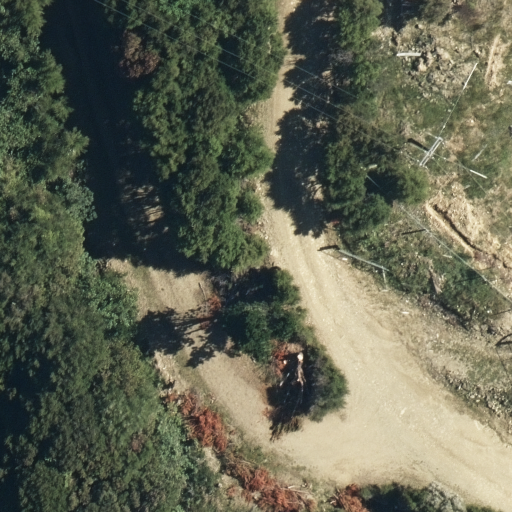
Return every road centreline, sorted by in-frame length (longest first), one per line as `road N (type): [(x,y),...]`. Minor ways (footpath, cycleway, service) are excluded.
road 1 (track): [(93,0),(214,350),(243,402),(294,432),(384,387)]
road 2 (track): [(511,484),(384,387),(313,285),(272,166),(305,0)]
